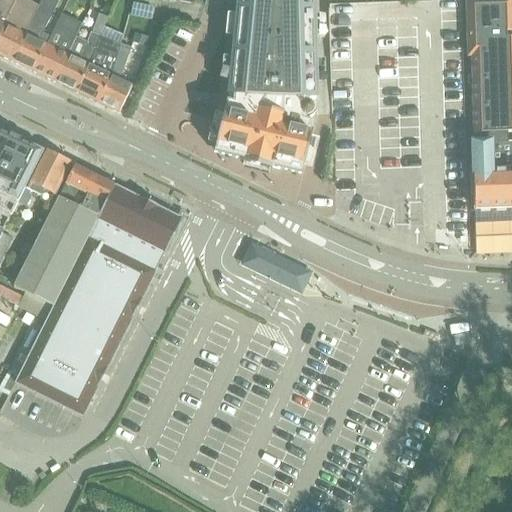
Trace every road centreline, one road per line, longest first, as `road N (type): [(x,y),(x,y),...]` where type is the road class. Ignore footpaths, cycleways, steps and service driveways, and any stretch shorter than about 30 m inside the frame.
road 1 (residential): [(414,511),(477,363),(486,288)]
road 2 (secondary): [(276,218),(298,242),(373,276),(433,293),(462,286)]
road 3 (secondary): [(462,286),(276,218)]
road 4 (residential): [(148,156),(210,32),(215,0)]
road 5 (secondary): [(276,218),(148,156)]
